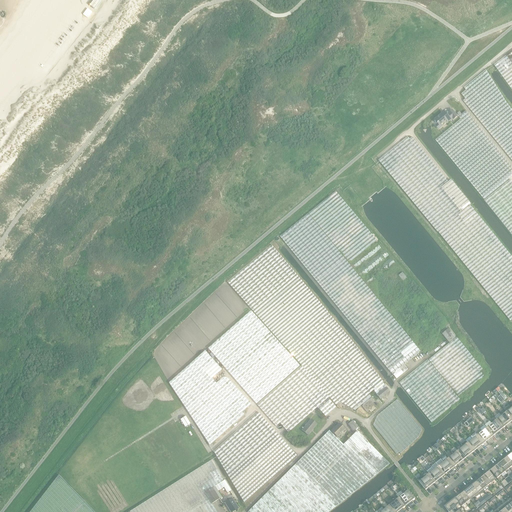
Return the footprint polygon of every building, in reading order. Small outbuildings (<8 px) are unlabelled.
[(104,0),(92,0),(82,15),(89,20),(104,0)] [(511,63),(507,57),(506,56),(494,65),(511,89),(511,63)] [(511,110),(506,103),(486,70),(464,88),(466,90),(461,94),(465,99),(463,101),(511,160),(511,110)] [(444,111),(441,113),(442,113),(435,119),(438,123),(436,125),(439,129),(442,126),(441,125),(446,120),(447,122),(451,119),(450,118),(452,117),(453,119),(457,116),(452,110),(448,113),(449,114),(447,115),(444,111)] [(511,175),(511,167),(466,111),(459,117),(461,119),(436,140),(484,199),(511,175)] [(511,319),(511,257),(475,212),(464,222),(458,214),(461,211),(442,187),(448,182),(412,137),(410,139),(407,137),(378,160),(437,232),(437,231),(510,321),(511,319)] [(374,174),(371,176),(378,185),(381,183),(374,174)] [(451,179),(448,182),(442,187),(461,211),(458,214),(464,222),(475,212),(469,205),(471,204),(451,179)] [(511,182),(510,180),(485,201),(511,235),(511,182)] [(280,237),(344,314),(392,374),(420,351),(348,263),(359,254),(377,240),(344,201),(336,191),(308,213),(308,214),(280,237)] [(376,242),(362,254),(350,264),(355,270),(382,248),(378,243),(377,244),(376,242)] [(363,405),(370,400),(369,398),(371,397),(368,394),(373,390),(383,382),(354,344),(344,332),(271,245),(227,282),(285,349),(286,348),(301,366),(300,366),(328,398),(329,397),(336,405),(339,402),(344,404),(355,410),(362,404),(363,405)] [(362,278),(389,256),(384,249),(356,272),(362,278)] [(368,286),(396,264),(391,258),(363,280),(368,286)] [(399,276),(403,281),(407,278),(402,273),(399,276)] [(250,311),(249,313),(207,349),(231,376),(232,377),(256,404),(299,366),(275,339),(250,311)] [(449,342),(455,337),(448,329),(442,334),(449,342)] [(459,397),(484,377),(480,372),(483,370),(457,338),(429,360),(459,397)] [(205,371),(214,363),(204,351),(168,383),(209,445),(244,415),(241,412),(250,404),(227,378),(222,377),(216,383),(211,379),(205,371)] [(399,382),(430,420),(432,423),(460,400),(458,397),(428,360),(399,382)] [(205,371),(211,379),(221,370),(214,363),(205,371)] [(288,433),(317,408),(328,398),(300,366),(256,405),(276,427),(280,423),(288,433)] [(397,378),(403,373),(400,369),(393,375),(397,378)] [(383,383),(383,382),(373,390),(380,399),(389,391),(383,383)] [(500,389),(498,391),(498,392),(500,395),(505,400),(507,398),(500,389)] [(336,407),(328,398),(317,408),(318,409),(325,417),(336,407)] [(370,400),(363,405),(362,406),(367,412),(369,410),(370,412),(376,408),(373,403),(374,402),(372,399),(370,400)] [(419,436),(422,430),(398,399),(378,415),(373,425),(397,454),(399,452),(401,454),(419,436)] [(481,417),(487,413),(483,406),(477,410),(481,417)] [(244,503),(296,456),(257,412),(213,451),(244,503)] [(511,419),(506,412),(501,416),(508,424),(509,423),(511,420),(511,419)] [(496,419),(496,420),(503,428),(507,425),(509,427),(511,425),(509,423),(508,424),(501,416),(499,413),(495,417),(496,419)] [(185,416),(180,420),(185,427),(190,424),(185,416)] [(308,435),(317,424),(310,419),(302,430),(308,435)] [(499,431),(503,428),(496,420),(491,423),(498,432),(499,431)] [(353,431),(358,427),(353,421),(348,425),(353,431)] [(491,423),(487,427),(493,436),(497,433),(499,435),(501,433),(499,431),(498,432),(491,423)] [(337,437),(344,429),(339,424),(331,431),(337,437)] [(485,425),(480,429),(488,440),(490,439),(493,436),(487,427),(486,427),(485,425)] [(480,429),(475,433),(484,443),(487,441),(489,443),(492,441),(490,439),(488,440),(480,429)] [(347,440),(344,444),(343,445),(329,431),(297,462),(255,504),(247,511),(327,511),(339,504),(344,500),(379,472),(347,440)] [(356,431),(347,440),(379,472),(389,464),(356,431)] [(475,433),(470,436),(479,447),(480,446),(484,443),(475,433)] [(470,436),(465,440),(474,451),(478,448),(479,451),(482,449),(480,446),(479,447),(470,436)] [(460,444),(462,447),(469,455),(470,454),(474,451),(465,440),(460,444)] [(462,447),(458,451),(464,459),(468,456),(470,458),(472,456),(470,454),(469,455),(462,447)] [(458,451),(453,454),(459,463),(461,462),(464,459),(458,451)] [(453,454),(448,458),(455,467),(458,464),(460,466),(463,464),(461,462),(459,463),(453,454)] [(445,455),(441,459),(443,462),(450,471),(451,470),(452,469),(455,467),(448,458),(445,455)] [(511,462),(507,457),(503,460),(509,468),(511,466),(511,462)] [(216,511),(211,504),(205,493),(215,486),(218,491),(224,487),(227,493),(231,490),(224,480),(223,481),(211,460),(130,511),(129,511),(216,511)] [(503,460),(499,463),(505,471),(509,468),(503,460)] [(443,462),(438,466),(445,474),(448,472),(449,472),(450,474),(453,472),(451,470),(450,471),(443,462)] [(499,463),(495,467),(501,475),(505,471),(499,463)] [(433,470),(440,478),(441,477),(442,477),(445,474),(438,466),(433,470)] [(427,471),(428,474),(435,482),(439,479),(441,482),(443,480),(441,477),(440,478),(433,470),(431,467),(427,471)] [(497,478),(501,475),(495,467),(490,470),(497,478)] [(489,471),(485,475),(491,483),(496,479),(489,471)] [(435,482),(428,474),(424,478),(430,486),(432,485),(435,482)] [(94,511),(59,475),(30,511),(94,511)] [(429,487),(431,489),(434,487),(432,485),(430,486),(424,478),(422,475),(417,479),(425,490),(429,487)] [(493,485),(491,483),(485,475),(481,478),(487,486),(489,484),(491,487),(493,485)] [(481,478),(476,481),(483,489),(487,486),(481,478)] [(476,481),(472,485),(479,493),(483,489),(476,481)] [(472,485),(468,488),(474,496),(475,497),(480,494),(479,493),(472,485)] [(222,497),(218,491),(215,486),(205,493),(211,504),(222,497)] [(468,488),(464,492),(470,500),(474,496),(468,488)] [(408,490),(403,494),(410,502),(411,501),(415,498),(408,490)] [(464,492),(460,495),(466,503),(470,500),(464,492)] [(409,503),(411,506),(413,504),(411,501),(410,502),(403,494),(398,498),(405,506),(409,503)] [(231,511),(238,508),(236,504),(230,495),(227,497),(229,500),(225,502),(230,511),(231,511)] [(462,506),(466,503),(460,495),(455,498),(459,503),(462,506)] [(398,498),(393,502),(400,510),(401,509),(405,506),(398,498)] [(456,506),(459,503),(455,498),(445,507),(448,511),(460,511),(459,510),(458,510),(456,508),(457,507),(456,506)] [(511,508),(506,501),(502,505),(507,511),(509,511),(511,509),(511,508)] [(393,502),(389,506),(393,511),(397,511),(399,511),(402,511),(403,511),(401,509),(400,510),(393,502)]
